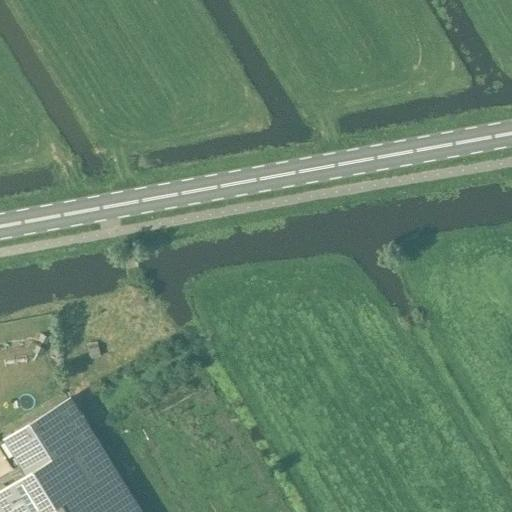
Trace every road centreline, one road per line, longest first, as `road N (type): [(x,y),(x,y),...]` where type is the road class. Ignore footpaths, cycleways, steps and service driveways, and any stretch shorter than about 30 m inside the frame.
road 1 (secondary): [(0,232),(511,135)]
road 2 (track): [(21,104),(80,216)]
